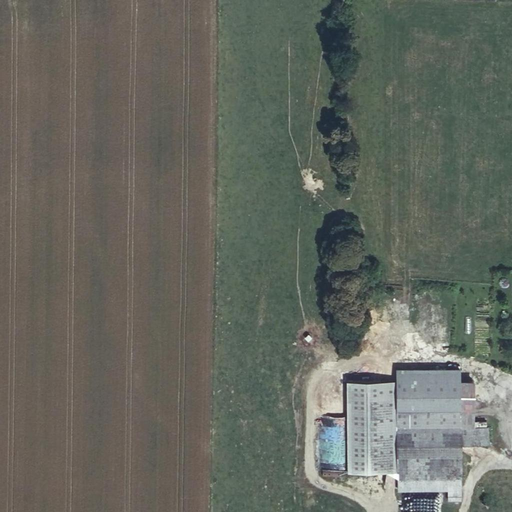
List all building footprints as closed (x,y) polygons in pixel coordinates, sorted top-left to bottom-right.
[(460,385),(460,374),(399,374),(398,384),(460,385)] [(388,401),(388,383),(350,383),(349,473),(387,473),(388,419),(369,420),(369,402),(388,401)] [(461,410),(460,385),(398,384),(398,400),(425,400),(425,411),(461,410)] [(425,418),(425,400),(398,400),(398,419),(425,418)] [(388,419),(388,401),(369,402),(369,420),(388,419)] [(461,430),(461,410),(425,411),(425,418),(398,419),(398,430),(461,430)] [(462,487),(461,430),(398,430),(398,478),(447,479),(448,487),(462,487)] [(485,446),(485,430),(461,430),(461,446),(485,446)] [(383,511),(384,487),(370,487),(369,511),(383,511)]
